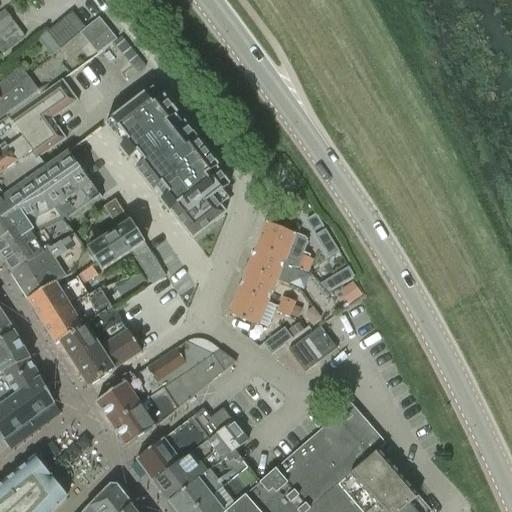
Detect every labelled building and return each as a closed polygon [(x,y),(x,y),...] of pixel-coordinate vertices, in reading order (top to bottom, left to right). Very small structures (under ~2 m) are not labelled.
[(0,14),(0,32),(14,22),(5,10),(0,14)] [(60,22),(74,39),(80,33),(86,29),(72,12),(60,22)] [(99,18),(86,29),(80,33),(97,54),(116,40),(99,18)] [(14,22),(0,32),(0,49),(4,55),(25,37),(14,22)] [(74,39),(60,22),(47,33),(61,49),(74,39)] [(0,101),(7,95),(29,78),(21,68),(0,84),(0,101)] [(0,101),(0,125),(46,93),(62,82),(62,81),(41,95),(29,78),(7,95),(0,101)] [(41,163),(37,159),(65,139),(51,119),(76,101),(62,82),(46,93),(0,125),(0,151),(1,153),(0,154),(0,201),(45,169),(41,163)] [(175,117),(177,115),(163,98),(162,99),(154,89),(154,90),(153,89),(112,121),(113,122),(106,128),(122,148),(120,149),(128,161),(130,159),(137,168),(136,170),(137,172),(153,192),(155,191),(162,200),(160,202),(169,213),(171,212),(178,220),(177,221),(182,228),(183,227),(193,240),(216,222),(224,216),(223,216),(225,214),(213,199),(229,186),(216,169),(218,168),(184,124),(181,125),(175,117)] [(91,184),(68,153),(45,169),(0,201),(0,242),(20,228),(23,226),(51,212),(54,210),(61,219),(65,216),(69,222),(102,200),(91,184)] [(71,232),(61,219),(54,210),(51,212),(23,226),(20,228),(0,242),(0,257),(13,276),(56,247),(74,236),(71,232)] [(323,226),(316,215),(306,221),(313,233),(323,226)] [(130,222),(106,237),(87,249),(101,272),(133,251),(144,244),(130,222)] [(256,248),(285,260),(295,237),(266,224),(256,248)] [(87,239),(81,231),(74,236),(80,244),(87,239)] [(56,247),(13,276),(29,302),(58,283),(73,273),(77,266),(85,251),(80,244),(74,236),(56,247)] [(165,276),(144,244),(133,251),(132,254),(152,285),(165,276)] [(285,260),(256,248),(247,270),(276,282),(285,260)] [(355,277),(349,267),(321,285),(329,293),(355,277)] [(276,282),(247,270),(238,292),(267,304),(276,282)] [(57,346),(60,344),(86,327),(85,325),(100,315),(106,312),(107,314),(114,311),(101,289),(89,297),(77,277),(61,287),(58,283),(29,302),(31,306),(57,346)] [(267,304),(238,292),(228,314),(257,327),(267,304)] [(288,319),(293,307),(281,301),(275,314),(288,319)] [(106,312),(100,315),(85,325),(86,327),(60,344),(88,388),(142,354),(114,311),(107,314),(106,312)] [(0,340),(14,333),(0,312),(0,340)] [(310,355),(317,364),(336,350),(319,327),(301,341),(310,355)] [(292,339),(284,329),(263,345),(271,356),(284,346),(284,345),(292,339)] [(0,374),(30,360),(14,333),(0,340),(0,374)] [(136,408),(111,426),(127,448),(153,431),(162,424),(235,361),(209,343),(205,341),(200,340),(195,340),(190,341),(186,343),(146,370),(161,392),(153,398),(136,408)] [(305,374),(317,364),(310,355),(301,341),(288,351),(305,374)] [(55,405),(30,360),(0,374),(0,436),(4,442),(55,405)] [(96,403),(111,426),(136,408),(153,398),(161,392),(146,370),(125,385),(124,384),(96,403)] [(360,511),(352,503),(339,487),(378,452),(386,446),(351,407),(259,486),(228,511),(360,511)] [(209,441),(219,433),(210,421),(211,419),(203,410),(192,418),(176,431),(163,441),(135,461),(153,484),(180,464),(209,441)] [(223,410),(211,419),(210,421),(219,433),(228,443),(231,441),(238,450),(248,443),(223,410)] [(228,443),(219,433),(209,441),(180,464),(153,484),(168,505),(197,482),(201,479),(220,465),(235,453),(238,450),(231,441),(228,443)] [(352,503),(392,468),(378,452),(339,487),(352,503)] [(168,505),(173,511),(193,511),(212,497),(247,469),(235,453),(220,465),(201,479),(197,482),(168,505)] [(35,459),(0,487),(0,511),(53,511),(67,498),(35,459)] [(371,511),(404,483),(392,468),(352,503),(360,511),(371,511)] [(212,497),(193,511),(228,511),(259,486),(247,469),(212,497)] [(371,511),(401,511),(418,498),(404,483),(371,511)] [(110,488),(87,511),(124,511),(131,505),(118,489),(110,488)] [(401,511),(431,511),(418,498),(401,511)]
